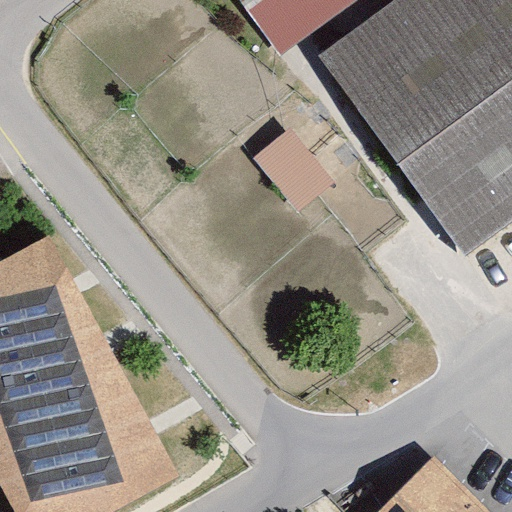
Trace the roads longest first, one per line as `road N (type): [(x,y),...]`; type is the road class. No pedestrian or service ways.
road 1 (residential): [(309,468),(0,99)]
road 2 (residential): [(309,468),(406,425),(511,344)]
